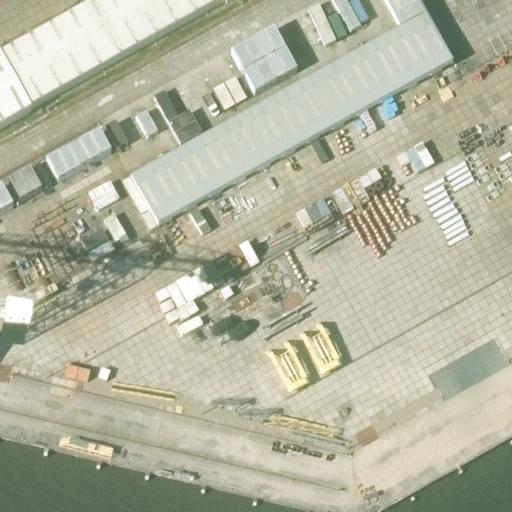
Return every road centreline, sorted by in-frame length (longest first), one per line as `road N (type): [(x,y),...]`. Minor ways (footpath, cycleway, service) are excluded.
road 1 (unknown): [(511,68),(144,262)]
road 2 (unknown): [(302,0),(0,163)]
